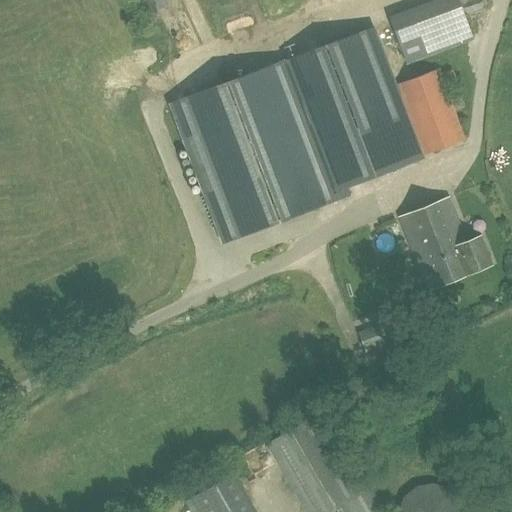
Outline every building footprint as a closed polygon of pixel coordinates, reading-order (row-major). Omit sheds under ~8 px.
[(426,0),(389,14),(407,64),(474,39),(459,0),(426,0)] [(297,58),(347,188),(421,160),(408,125),(407,126),(371,30),(297,58)] [(225,243),(290,219),(350,196),(347,188),(297,58),(173,105),(225,243)] [(424,154),(466,138),(440,67),(398,83),(424,154)] [(492,262),(481,234),(467,240),(449,197),(400,217),(428,287),(492,262)] [(388,352),(414,342),(407,326),(381,335),(388,352)] [(275,441),(309,511),(330,511),(365,494),(325,415),(275,441)] [(393,503),(432,482),(420,459),(380,480),(393,503)] [(255,511),(234,473),(187,499),(194,511),(255,511)] [(330,511),(388,511),(375,489),(365,494),(330,511)]
